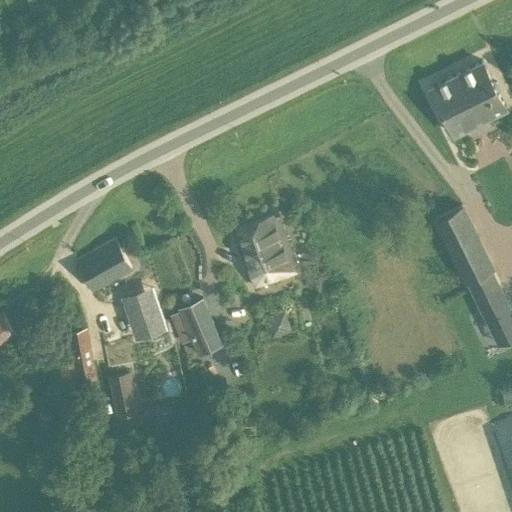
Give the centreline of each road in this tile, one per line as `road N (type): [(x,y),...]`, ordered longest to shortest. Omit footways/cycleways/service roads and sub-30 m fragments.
road 1 (tertiary): [(0,247),(238,112),(471,0)]
road 2 (unknown): [(377,45),(511,279)]
